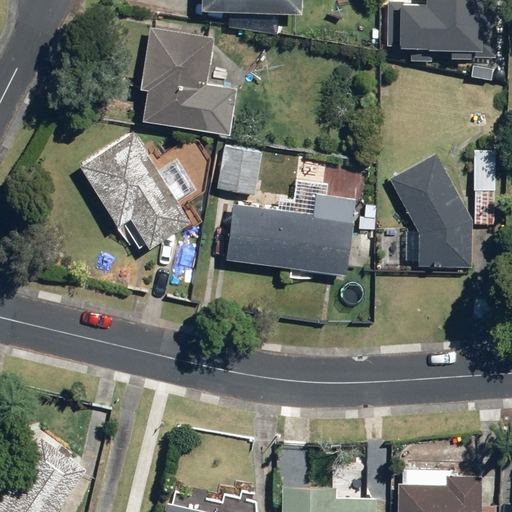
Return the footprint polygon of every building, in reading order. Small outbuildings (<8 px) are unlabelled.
[(199,0),(199,9),(301,12),(301,0),(199,0)] [(210,33),(147,25),(138,116),(227,127),(231,87),(206,82),(210,33)] [(125,218),(141,244),(184,217),(129,128),(77,161),(116,223),(125,218)] [(261,146),(225,139),(216,187),(252,194),(261,146)] [(472,216),(431,150),(383,179),(412,228),(380,227),(378,270),(472,271),(472,216)] [(498,152),(471,151),(469,203),(496,204),(498,152)] [(310,213),(230,203),(224,257),(344,271),(352,199),(312,194),(310,213)] [(52,511),(85,467),(41,436),(0,492),(0,511),(52,511)] [(478,504),(479,473),(443,472),(443,482),(395,481),(393,511),(493,511),(494,505),(478,504)] [(372,511),(373,496),(329,495),(330,486),(279,485),(278,511),(372,511)] [(213,511),(164,501),(161,511),(230,511),(213,508),(213,511)]
